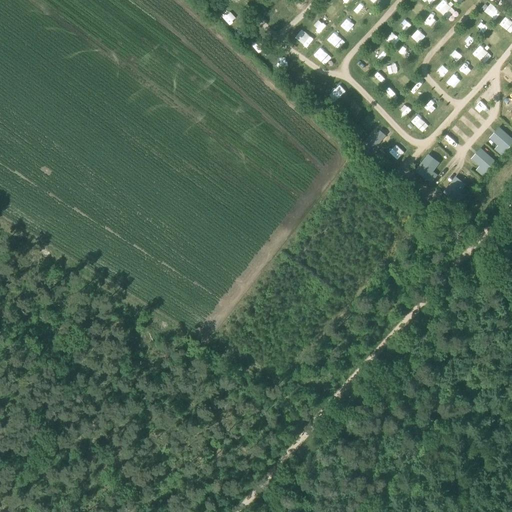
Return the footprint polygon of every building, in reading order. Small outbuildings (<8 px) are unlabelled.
[(443,0),(442,0),(436,8),(444,14),(451,5),(443,0)] [(499,23),(511,33),(511,32),(511,21),(506,16),(499,23)] [(348,17),(341,25),(352,35),(359,27),(348,17)] [(410,20),(401,25),(405,31),(414,26),(410,20)] [(411,36),(419,42),(425,35),(418,28),(411,36)] [(328,40),(337,47),(343,39),(334,32),(328,40)] [(396,32),(390,39),(396,44),(402,37),(396,32)] [(487,39),(494,43),(499,36),(492,32),(487,39)] [(468,47),(476,41),(470,34),(463,40),(468,47)] [(313,54),(325,65),(332,57),(321,46),(313,54)] [(375,52),(381,59),(388,54),(383,46),(375,52)] [(480,58),(486,52),(480,46),(473,52),(480,58)] [(380,73),(372,80),(378,85),(385,79),(380,73)] [(423,131),(430,125),(419,114),(412,120),(423,131)] [(511,137),(504,130),(495,140),(500,144),(496,148),(503,154),(511,143),(511,137)] [(381,145),(389,138),(384,132),(376,139),(381,145)] [(411,155),(414,151),(403,143),(394,155),(405,163),(409,166),(415,158),(411,155)] [(496,161),(485,151),(476,161),(481,165),(477,169),(484,175),(496,161)] [(431,164),(420,156),(411,168),(421,176),(426,179),(432,171),(427,168),(431,164)] [(447,177),(436,168),(427,180),(437,189),(442,192),(448,184),(444,181),(447,177)] [(443,192),(459,204),(465,196),(460,192),(466,185),(456,176),(443,192)]
